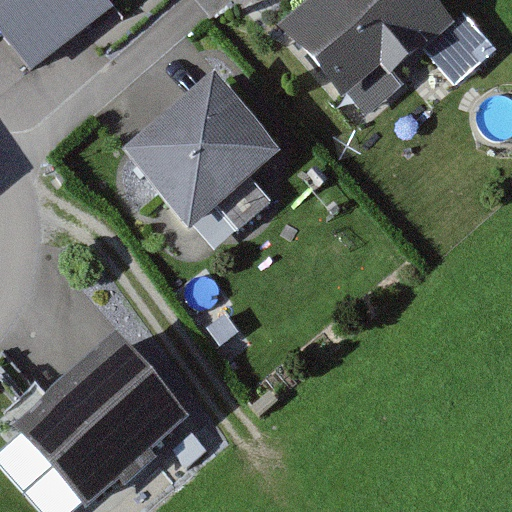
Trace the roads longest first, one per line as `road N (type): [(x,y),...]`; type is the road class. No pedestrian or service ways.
road 1 (track): [(2,183),(84,230),(246,434)]
road 2 (residential): [(0,180),(20,240),(0,302)]
